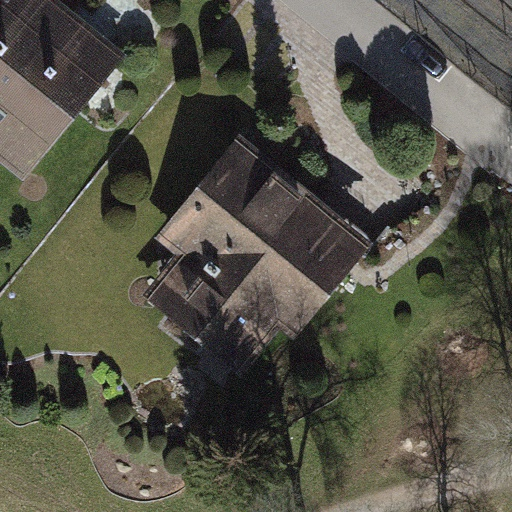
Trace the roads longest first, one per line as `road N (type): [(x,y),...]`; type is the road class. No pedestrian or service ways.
road 1 (residential): [(311,0),(506,161)]
road 2 (track): [(511,473),(385,511)]
